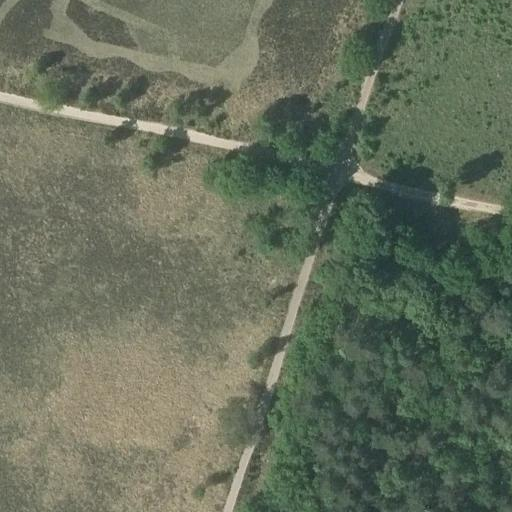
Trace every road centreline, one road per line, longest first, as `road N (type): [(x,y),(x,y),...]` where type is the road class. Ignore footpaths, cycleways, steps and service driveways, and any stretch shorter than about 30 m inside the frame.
road 1 (track): [(336,177),(231,511)]
road 2 (track): [(336,177),(0,101)]
road 3 (track): [(394,0),(336,177)]
road 4 (track): [(336,177),(511,215)]
